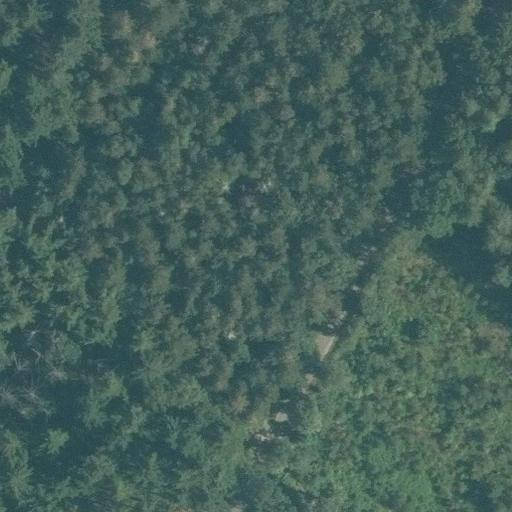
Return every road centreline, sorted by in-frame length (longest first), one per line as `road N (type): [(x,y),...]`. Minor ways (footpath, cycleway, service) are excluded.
road 1 (unclassified): [(231,511),(499,0)]
road 2 (track): [(13,183),(335,511)]
road 3 (track): [(13,183),(103,0)]
